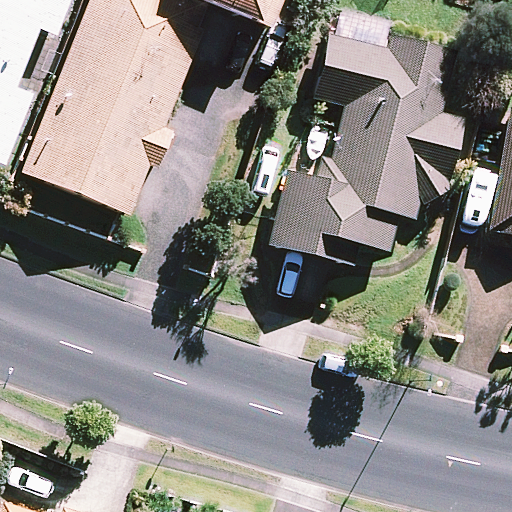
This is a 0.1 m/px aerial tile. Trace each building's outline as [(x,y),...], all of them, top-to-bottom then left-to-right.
[(0,0),(0,166),(11,171),(38,102),(21,96),(44,37),(62,44),(79,0),(0,0)] [(197,0),(95,0),(26,179),(137,222),(156,175),(163,178),(178,141),(170,138),(209,39),(205,38),(217,8),(197,0)] [(206,0),(280,28),(290,0),(206,0)] [(404,225),(422,229),(426,212),(429,213),(452,200),(468,128),(447,123),(461,59),(397,45),(395,58),(334,45),(320,110),(349,116),(338,168),(327,166),(323,184),(290,177),(274,254),(360,272),(364,254),(396,261),(404,225)] [(511,141),(496,241),(511,243),(511,141)]
